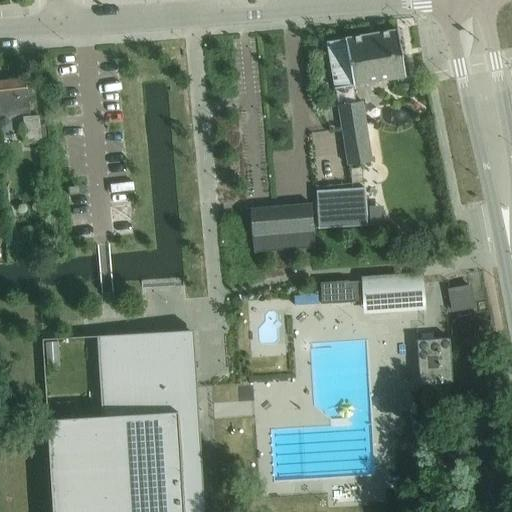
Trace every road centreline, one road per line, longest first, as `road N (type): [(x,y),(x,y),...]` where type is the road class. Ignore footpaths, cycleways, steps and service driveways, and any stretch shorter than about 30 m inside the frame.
road 1 (residential): [(60,24),(384,0)]
road 2 (tertiary): [(462,0),(454,38),(492,200),(509,239)]
road 3 (tertiary): [(511,167),(486,18),(470,0)]
